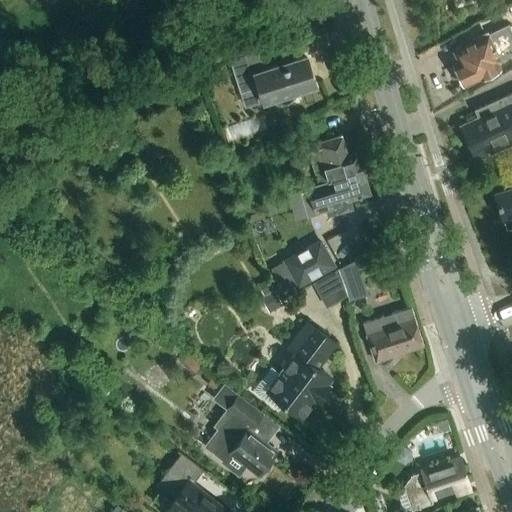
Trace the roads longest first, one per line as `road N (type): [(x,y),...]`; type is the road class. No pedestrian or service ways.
road 1 (secondary): [(467,356),(361,0)]
road 2 (unclassified): [(323,511),(381,435),(467,356)]
road 3 (secondary): [(511,474),(467,356)]
